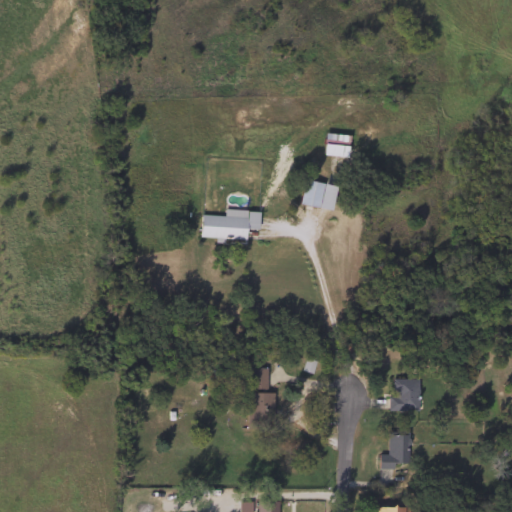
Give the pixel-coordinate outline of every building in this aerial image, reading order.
[(319,183),(315,208),(296,206),(300,180),(319,183)] [(195,238),(197,215),(221,216),(221,210),(255,212),(254,230),(241,229),(241,240),(195,238)] [(414,380),(414,412),(388,412),(388,380),(414,380)] [(384,456),(384,436),(405,436),(405,468),(375,468),(375,455),(384,456)] [(274,503),(274,511),(254,511),(254,503),(274,503)]
